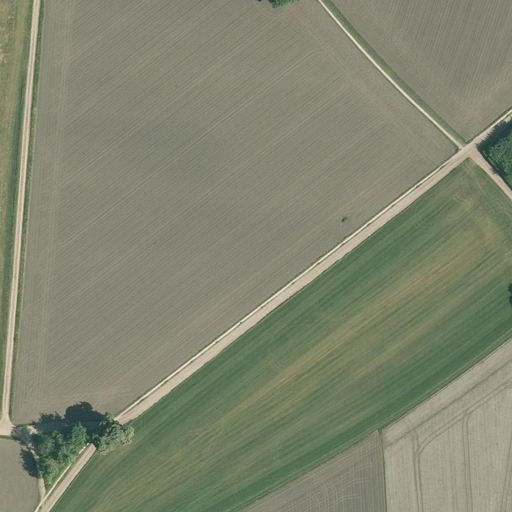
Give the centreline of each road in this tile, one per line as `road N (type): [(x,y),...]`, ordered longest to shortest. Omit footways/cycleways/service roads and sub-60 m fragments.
road 1 (track): [(470,149),(111,428),(43,511)]
road 2 (track): [(38,0),(6,429)]
road 3 (track): [(223,511),(383,422),(511,327)]
